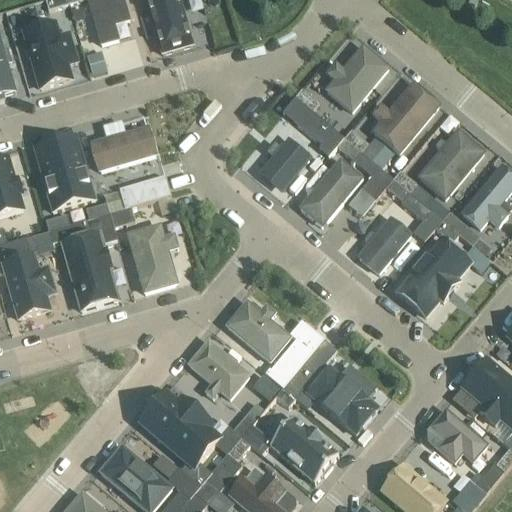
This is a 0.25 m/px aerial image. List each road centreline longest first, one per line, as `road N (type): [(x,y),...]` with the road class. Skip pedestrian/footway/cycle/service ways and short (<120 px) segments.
road 1 (residential): [(259,81),(181,77),(0,131)]
road 2 (residential): [(203,307),(35,511)]
road 3 (residential): [(270,231),(445,375)]
road 4 (residential): [(203,307),(0,366)]
road 5 (residential): [(347,0),(511,131)]
road 6 (residential): [(259,81),(213,143),(208,165),(219,188),(270,231)]
road 7 (residential): [(445,375),(331,511)]
